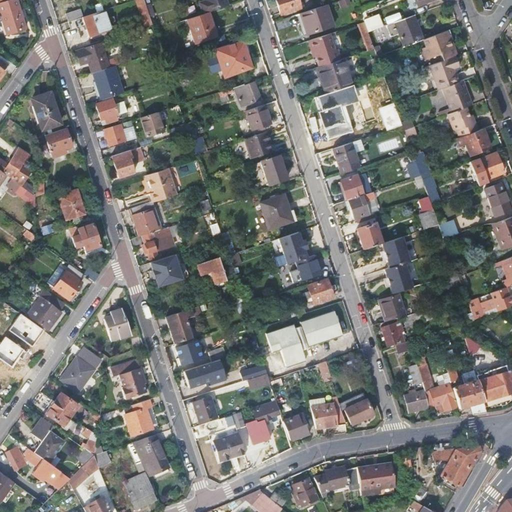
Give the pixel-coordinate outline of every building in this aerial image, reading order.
[(0,0),(0,13),(6,32),(24,27),(15,0),(0,0)] [(135,0),(144,26),(151,24),(145,6),(143,0),(135,0)] [(202,14),(207,13),(209,12),(227,6),(225,0),(204,0),(205,1),(198,3),(202,14)] [(297,0),(274,0),(280,15),(300,8),(297,0)] [(355,0),(359,9),(368,5),(368,4),(378,0),(355,0)] [(303,12),(310,33),(336,24),(329,3),(303,12)] [(66,14),(68,21),(83,16),(81,9),(66,14)] [(85,25),(89,36),(109,30),(102,10),(83,16),(68,21),(71,30),(85,25)] [(185,20),(193,45),(215,37),(207,13),(202,14),(185,20)] [(395,22),(404,47),(422,40),(413,15),(395,22)] [(377,16),(363,21),(364,22),(366,28),(368,32),(381,27),(377,16)] [(354,32),(359,46),(371,42),(368,32),(366,28),(354,32)] [(454,56),(456,55),(453,47),(452,47),(446,31),(424,39),(426,47),(422,48),(426,60),(440,54),(442,61),(454,56)] [(312,51),(318,66),(339,59),(335,48),(333,49),(328,34),(307,41),(311,52),(312,51)] [(241,41),(215,50),(224,77),(251,68),(241,41)] [(99,43),(75,51),(80,65),(87,62),(91,73),(93,73),(106,68),(99,43)] [(0,77),(10,64),(0,56),(0,77)] [(428,66),(437,90),(441,89),(458,83),(452,69),(458,67),(454,56),(442,61),(428,66)] [(318,66),(323,83),(321,84),(324,94),(353,84),(343,58),(339,59),(318,66)] [(93,73),(102,100),(118,94),(122,93),(113,66),(106,68),(93,73)] [(441,89),(450,113),(465,108),(471,105),(462,81),(458,83),(441,89)] [(234,89),(241,108),(244,107),(245,111),(263,105),(262,101),(263,100),(257,82),(247,85),(247,84),(234,89)] [(218,92),(219,98),(234,93),(232,88),(218,92)] [(118,94),(120,103),(133,99),(130,90),(122,93),(118,94)] [(49,93),(31,99),(41,130),(58,124),(49,93)] [(112,99),(95,104),(100,120),(105,119),(106,123),(117,120),(115,115),(118,115),(112,99)] [(244,111),(251,130),(270,124),(264,105),(263,105),(245,111),(244,111)] [(447,114),(454,132),(457,132),(460,138),(478,131),(475,123),(471,125),(465,108),(450,113),(447,114)] [(345,110),(323,109),(323,119),(334,120),(333,132),(344,132),(345,110)] [(385,113),(391,129),(402,125),(396,109),(385,113)] [(158,112),(142,117),(148,136),(165,131),(158,112)] [(103,129),(108,147),(122,142),(124,142),(121,132),(125,130),(123,122),(103,129)] [(404,130),(406,137),(427,130),(424,123),(404,130)] [(46,135),(53,158),(62,154),(61,150),(70,147),(65,129),(46,135)] [(457,139),(459,146),(465,143),(469,155),(490,148),(483,130),(478,131),(460,138),(457,139)] [(187,131),(176,135),(178,140),(184,138),(189,136),(187,131)] [(243,139),(249,158),(270,152),(268,143),(269,143),(266,132),(243,139)] [(333,148),(341,174),(360,167),(351,142),(333,148)] [(111,156),(118,178),(136,172),(133,162),(143,159),(139,147),(129,150),(111,156)] [(0,171),(7,176),(20,186),(23,181),(28,174),(19,168),(22,164),(24,165),(29,158),(18,150),(8,165),(0,159),(0,171)] [(413,155),(418,168),(427,164),(422,152),(413,155)] [(479,158),(469,161),(477,183),(478,186),(488,182),(486,179),(504,172),(497,153),(479,159),(479,158)] [(260,161),(268,185),(287,179),(279,155),(260,161)] [(417,172),(409,175),(410,179),(420,175),(418,168),(413,155),(410,156),(417,172)] [(176,195),(168,173),(147,179),(145,182),(147,189),(152,189),(153,193),(149,194),(152,203),(176,195)] [(340,180),(346,200),(372,191),(375,190),(372,183),(368,185),(368,188),(361,190),(356,175),(340,180)] [(431,203),(440,200),(431,175),(422,179),(428,197),(431,203)] [(20,186),(35,197),(36,190),(23,181),(20,186)] [(500,183),(484,189),(494,217),(510,210),(500,183)] [(75,190),(56,197),(64,221),(83,215),(75,190)] [(346,200),(352,218),(368,213),(364,198),(373,195),(372,191),(346,200)] [(283,194),(259,203),(268,230),(288,223),(285,213),(289,212),(283,194)] [(419,200),(423,210),(432,206),(431,203),(428,197),(419,200)] [(130,210),(138,236),(148,232),(148,233),(160,229),(151,203),(144,205),(130,210)] [(422,217),(426,229),(427,228),(438,225),(432,210),(428,211),(429,214),(422,217)] [(492,223),(501,249),(511,245),(511,216),(498,221),(494,222),(492,223)] [(440,223),(443,236),(447,235),(445,227),(454,225),(452,220),(440,223)] [(356,228),(363,249),(366,248),(382,243),(375,222),(356,228)] [(67,229),(73,247),(78,246),(80,252),(98,246),(91,224),(76,229),(75,226),(67,229)] [(141,235),(145,247),(142,248),(146,259),(149,258),(149,260),(157,257),(155,250),(173,244),(167,226),(160,229),(148,233),(141,235)] [(22,234),(32,241),(33,239),(34,235),(25,229),(22,234)] [(297,232),(277,238),(285,263),(295,260),(306,257),(303,249),(297,232)] [(401,237),(382,243),(389,268),(404,263),(409,262),(401,237)] [(306,257),(295,260),(301,279),(320,273),(314,254),(306,257)] [(169,256),(150,263),(157,286),(177,280),(169,256)] [(511,256),(502,261),(508,278),(503,280),(505,287),(511,284),(511,256)] [(212,284),(225,281),(220,257),(196,262),(199,275),(210,272),(212,284)] [(389,268),(384,269),(392,293),(412,287),(404,263),(389,268)] [(70,266),(52,290),(68,301),(80,284),(79,283),(84,276),(81,274),(70,266)] [(84,276),(93,283),(98,276),(86,267),(81,274),(84,276)] [(327,279),(307,286),(308,291),(305,292),(309,305),(333,297),(330,289),(333,288),(332,285),(329,286),(327,279)] [(480,311),(495,306),(497,312),(511,306),(504,288),(490,293),(492,299),(478,304),(476,298),(474,299),(467,301),(472,314),(474,320),(483,317),(480,311)] [(42,300),(30,318),(47,331),(60,313),(58,312),(64,305),(43,290),(38,297),(42,300)] [(464,294),(465,297),(467,301),(474,299),(471,291),(464,294)] [(398,294),(380,299),(386,320),(404,314),(398,294)] [(288,303),(292,317),(306,312),(301,299),(288,303)] [(199,314),(197,307),(190,309),(192,317),(199,314)] [(110,316),(101,319),(108,340),(127,334),(119,308),(109,312),(110,316)] [(192,317),(190,309),(165,317),(174,344),(191,338),(184,319),(192,317)] [(299,321),(300,325),(293,328),(292,324),(265,333),(271,351),(279,348),(339,329),(333,310),(299,321)] [(423,310),(404,316),(405,320),(410,319),(411,322),(425,318),(423,310)] [(461,318),(463,324),(474,321),(474,320),(472,314),(461,318)] [(401,321),(381,327),(387,346),(403,341),(399,332),(404,331),(403,327),(402,327),(401,321)] [(26,331),(39,339),(44,332),(32,323),(26,331)] [(279,348),(286,367),(304,360),(301,350),(308,347),(308,345),(329,338),(330,339),(341,335),(339,329),(279,348)] [(247,341),(250,349),(257,346),(255,338),(247,341)] [(195,341),(175,347),(181,366),(201,359),(195,341)] [(3,343),(0,347),(0,365),(14,375),(25,359),(3,343)] [(83,348),(60,380),(77,392),(100,360),(83,348)] [(223,351),(208,356),(211,362),(217,359),(225,357),(223,351)] [(142,376),(136,359),(109,368),(112,376),(119,374),(123,387),(120,388),(124,398),(145,391),(140,377),(142,376)] [(224,379),(217,359),(211,362),(183,371),(188,388),(204,383),(205,386),(224,379)] [(424,390),(429,407),(435,405),(437,412),(444,411),(448,409),(457,406),(452,388),(450,388),(448,382),(450,381),(447,373),(447,372),(442,374),(445,384),(434,388),(426,363),(417,366),(422,382),(424,390)] [(247,380),(266,373),(263,364),(239,371),(243,381),(247,380)] [(323,378),(330,376),(327,365),(320,367),(323,378)] [(412,367),(417,384),(422,382),(417,366),(417,365),(412,367)] [(476,374),(477,380),(484,401),(511,391),(511,376),(509,369),(507,370),(506,367),(502,365),(487,370),(487,371),(476,374)] [(447,373),(450,381),(457,379),(454,371),(447,373)] [(467,408),(466,406),(469,405),(473,414),(487,412),(484,401),(477,380),(476,374),(475,371),(462,375),(464,384),(452,388),(457,406),(458,408),(459,411),(467,408)] [(247,380),(250,390),(270,383),(268,379),(266,373),(247,380)] [(412,390),(413,393),(405,396),(409,414),(427,407),(422,391),(419,392),(418,388),(412,390)] [(344,408),(347,413),(352,423),(373,412),(362,391),(338,403),(340,410),(344,408)] [(58,394),(44,415),(62,427),(64,425),(72,430),(74,426),(67,420),(76,406),(58,394)] [(211,397),(193,403),(199,422),(217,417),(211,397)] [(124,415),(130,436),(151,429),(144,409),(151,406),(148,399),(130,405),(132,412),(124,415)] [(309,407),(315,428),(344,424),(340,410),(338,403),(324,405),(323,399),(308,401),(309,407)] [(269,439),(263,421),(269,419),(269,417),(279,413),(275,400),(251,408),(252,410),(255,420),(245,424),(252,445),(269,439)] [(303,414),(283,420),(290,440),(310,433),(303,414)] [(223,418),(229,436),(214,440),(217,450),(240,442),(236,430),(232,415),(223,418)] [(49,432),(53,427),(41,419),(30,434),(39,441),(40,444),(34,453),(48,463),(63,442),(49,432)] [(86,451),(92,455),(95,437),(87,431),(83,436),(89,440),(85,446),(82,444),(80,447),(86,451)] [(133,442),(144,465),(148,463),(152,473),(166,467),(153,435),(133,442)] [(240,442),(217,450),(220,460),(244,453),(240,442)] [(446,460),(439,475),(459,486),(478,450),(476,446),(431,452),(432,458),(446,460)] [(16,448),(5,454),(14,471),(25,465),(16,448)] [(24,459),(36,467),(35,468),(30,474),(34,476),(41,482),(42,480),(49,485),(53,480),(55,481),(53,484),(59,489),(67,480),(69,478),(48,463),(34,453),(27,448),(23,453),(26,456),(24,459)] [(83,465),(92,455),(86,451),(77,459),(83,465)] [(401,452),(403,469),(410,468),(408,451),(401,452)] [(83,465),(69,478),(67,480),(74,491),(97,468),(92,455),(83,465)] [(141,466),(145,474),(146,476),(152,473),(148,463),(144,465),(141,466)] [(356,468),(358,483),(360,495),(370,493),(370,488),(392,485),(389,463),(356,468)] [(327,476),(313,478),(318,490),(358,483),(356,468),(356,467),(344,469),(343,466),(325,469),(327,476)] [(0,502),(2,504),(16,484),(3,475),(2,476),(0,474),(0,502)] [(123,484),(135,509),(154,501),(148,486),(150,485),(146,476),(145,474),(123,484)] [(307,478),(290,486),(294,494),(292,496),(297,508),(316,499),(307,478)] [(413,479),(406,491),(412,496),(411,498),(419,502),(422,497),(414,492),(420,483),(413,479)] [(59,489),(52,496),(55,499),(63,492),(59,489)] [(258,490),(228,503),(231,511),(250,503),(260,511),(278,511),(282,508),(280,507),(269,498),(258,490)] [(274,493),(269,498),(280,507),(285,501),(274,493)] [(83,508),(84,511),(110,511),(103,498),(83,508)] [(511,511),(511,499),(507,500),(498,511),(511,511)] [(414,511),(431,511),(413,500),(410,505),(417,509),(415,511),(414,511)]
